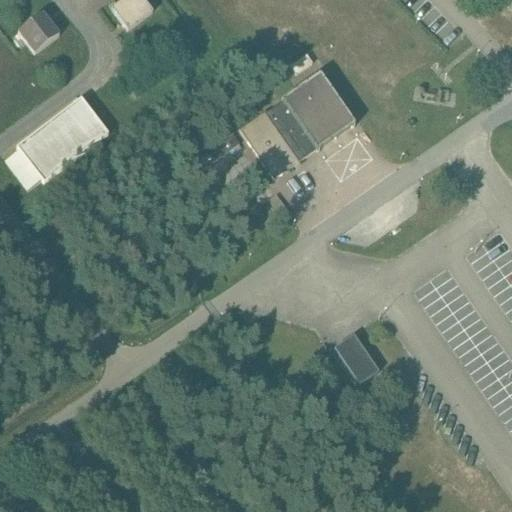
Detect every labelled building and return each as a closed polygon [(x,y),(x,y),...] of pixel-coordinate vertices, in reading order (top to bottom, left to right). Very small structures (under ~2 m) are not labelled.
[(153,15),(140,0),(128,0),(112,13),(128,34),(153,15)] [(60,38),(43,17),(18,37),(34,58),(60,38)] [(290,69),(296,78),(312,66),(306,57),(290,69)] [(136,101),(144,95),(129,76),(122,82),(136,101)] [(274,183),(299,165),(316,153),(317,154),(354,128),(320,78),(282,104),(283,105),(241,135),(274,183)] [(108,137),(82,103),(81,101),(16,150),(43,186),(108,137)] [(239,147),(233,139),(216,150),(222,159),(239,147)] [(220,160),(214,151),(197,163),(204,172),(220,160)] [(204,182),(192,165),(184,172),(195,188),(204,182)] [(353,340),(335,353),(358,389),(378,375),(353,340)]
